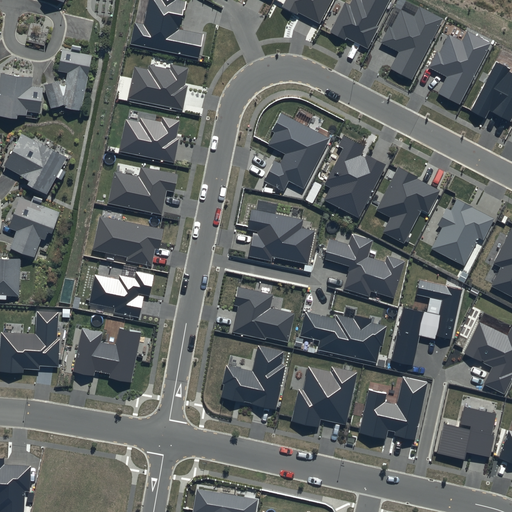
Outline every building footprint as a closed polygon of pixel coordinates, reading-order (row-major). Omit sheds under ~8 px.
[(149,0),(144,25),(135,23),(130,45),(199,59),(204,37),(177,32),(180,19),(184,20),(188,3),(177,1),(177,0),(149,0)] [(331,0),(284,0),(281,6),(297,14),(298,12),(319,23),(331,0)] [(391,0),(352,0),(349,6),(345,4),(330,33),(346,41),(347,39),(368,50),(379,29),(377,27),(391,0)] [(444,20),(420,8),(415,18),(401,11),(392,29),(389,27),(380,44),(399,53),(390,70),(412,82),(444,20)] [(493,44),(469,32),(464,42),(450,35),(441,53),(438,51),(429,68),(448,77),(439,94),(461,106),(493,44)] [(59,81),(58,78),(43,83),(50,105),(63,101),(62,104),(80,109),(89,73),(87,73),(91,53),(62,46),(56,68),(67,70),(64,82),(59,81)] [(511,115),(511,73),(508,72),(510,69),(496,62),(471,110),(484,117),(489,107),(493,109),(492,111),(510,120),(511,115)] [(148,71),(136,68),(129,100),(184,112),(189,88),(186,87),(189,69),(172,66),(171,71),(149,66),(148,71)] [(0,70),(0,112),(15,114),(16,109),(25,111),(25,109),(38,111),(42,84),(31,83),(32,75),(0,70)] [(331,140),(281,113),(272,131),(276,133),(268,146),(286,156),(281,166),(274,163),(264,182),(284,193),(289,182),(305,190),(331,140)] [(139,123),(126,120),(119,152),(175,164),(180,140),(176,139),(180,122),(163,118),(162,124),(140,119),(139,123)] [(45,190),(66,154),(38,138),(37,140),(20,130),(2,162),(28,176),(26,179),(45,190)] [(366,149),(344,137),(338,148),(343,151),(325,187),(331,190),(325,202),(360,220),(388,166),(367,156),(365,159),(361,157),(366,149)] [(178,176),(141,168),(139,178),(114,172),(108,205),(162,216),(167,192),(174,194),(178,176)] [(442,192),(398,169),(377,212),(390,219),(382,234),(404,245),(422,212),(429,216),(442,192)] [(58,208),(19,194),(8,225),(16,228),(10,245),(34,253),(40,237),(43,238),(46,228),(50,229),(58,208)] [(471,208),(457,201),(452,213),(445,210),(436,228),(441,230),(431,251),(464,267),(479,238),(484,240),(493,222),(477,214),(475,219),(467,215),(471,208)] [(304,221),(253,211),(249,230),(254,231),(249,258),(272,263),(273,259),(309,266),(316,233),(302,230),(304,221)] [(511,216),(492,258),(500,262),(491,280),(511,290),(511,216)] [(164,231),(101,218),(94,250),(128,258),(127,263),(153,268),(156,251),(159,252),(164,231)] [(347,241),(329,235),(323,255),(348,262),(341,286),(369,294),(371,289),(393,296),(404,259),(387,254),(385,260),(366,254),(371,237),(350,231),(347,241)] [(0,296),(5,297),(5,292),(18,293),(19,254),(0,253),(0,296)] [(119,281),(96,277),(91,304),(116,308),(115,314),(141,319),(145,298),(139,297),(139,295),(153,298),(157,277),(137,274),(136,280),(120,277),(119,281)] [(438,311),(402,304),(390,357),(411,361),(418,331),(451,338),(462,285),(419,276),(415,291),(441,297),(438,311)] [(272,291),(237,284),(233,302),(238,304),(232,330),(265,337),(265,334),(287,339),(294,310),(269,305),(272,291)] [(54,310),(33,309),(32,333),(0,331),(0,372),(18,373),(18,367),(34,367),(35,362),(56,362),(57,338),(53,338),(54,310)] [(335,315),(304,309),(299,333),(318,338),(316,347),(376,360),(380,344),(382,344),(386,323),(370,320),(371,316),(354,313),(353,316),(335,312),(335,315)] [(504,331),(478,320),(463,353),(487,364),(479,382),(503,393),(511,372),(511,323),(508,322),(504,331)] [(138,329),(112,323),(108,341),(94,338),(96,330),(79,326),(70,369),(89,373),(91,365),(108,368),(107,376),(127,381),(138,329)] [(280,348),(248,342),(243,365),(221,361),(214,394),(272,405),(281,361),(277,360),(280,348)] [(295,389),(289,419),(313,424),(316,412),(342,417),(353,369),(327,364),(326,370),(305,365),(300,390),(295,389)] [(424,379),(399,374),(394,403),(379,400),(381,391),(363,388),(355,430),(382,435),(383,427),(390,428),(389,434),(412,439),(424,379)] [(490,410),(458,404),(454,424),(437,420),(431,454),(458,459),(460,449),(487,454),(491,430),(486,429),(490,410)] [(511,429),(504,427),(493,461),(511,467),(511,462),(511,429)] [(2,456),(0,455),(0,511),(16,511),(18,486),(24,486),(26,463),(1,462),(2,456)] [(252,511),(255,497),(193,487),(189,511),(195,511),(252,511)]
